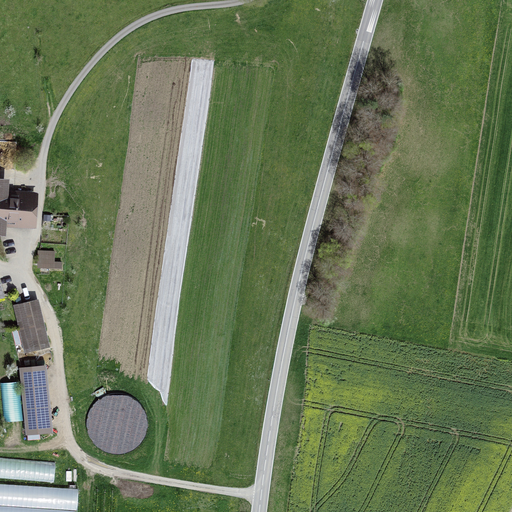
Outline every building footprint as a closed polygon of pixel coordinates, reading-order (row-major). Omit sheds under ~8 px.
[(0,180),(0,220),(30,222),(31,198),(11,197),(11,193),(1,193),(1,181),(0,180)] [(39,251),(39,266),(54,267),(54,252),(39,251)] [(43,344),(34,304),(16,308),(26,348),(43,344)] [(49,431),(42,366),(21,369),(27,433),(49,431)] [(20,380),(2,380),(3,420),(20,420),(20,380)] [(107,443),(136,448),(141,423),(143,423),(146,403),(118,398),(116,406),(118,407),(117,416),(126,417),(124,428),(117,426),(116,435),(108,434),(107,443)] [(0,455),(0,474),(55,477),(56,458),(0,455)] [(0,480),(0,511),(77,511),(79,485),(0,480)]
